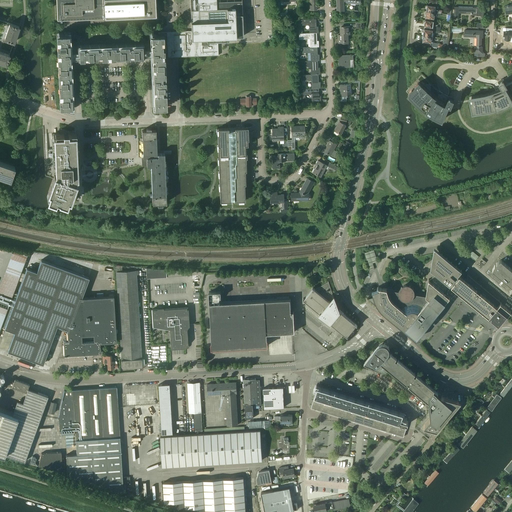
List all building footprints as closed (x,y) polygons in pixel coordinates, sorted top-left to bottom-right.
[(155,0),(56,0),(58,20),(103,17),(154,15),(154,9),(156,9),(155,0)] [(242,7),(241,0),(190,0),(190,7),(191,21),(198,21),(206,20),(213,20),(221,20),(228,20),(235,19),(235,26),(243,25),(242,7)] [(336,0),(337,11),(344,11),(343,2),(346,2),(360,3),(360,0),(336,0)] [(477,7),(454,6),(454,17),(458,17),(458,13),(471,13),(471,15),(477,15),(483,15),(484,7),(477,7)] [(316,19),(298,19),(299,26),(309,25),(309,33),(317,33),(318,33),(318,26),(316,26),(316,19)] [(199,34),(198,21),(191,21),(191,30),(192,34),(199,34)] [(9,23),(7,31),(16,34),(19,26),(9,23)] [(243,36),(243,25),(235,26),(236,33),(230,33),(230,37),(243,36)] [(344,43),(345,45),(349,45),(348,34),(350,34),(350,26),(338,27),(338,43),(344,43)] [(511,27),(503,27),(503,35),(511,35),(511,27)] [(131,36),(131,28),(110,29),(111,37),(131,36)] [(84,38),(105,37),(105,29),(84,30),(84,38)] [(483,30),(464,29),(464,37),(476,37),(476,46),(474,46),(474,52),(478,53),(478,57),(485,56),(485,53),(482,53),(482,46),(481,46),(482,39),(483,30)] [(218,48),(218,41),(229,40),(229,38),(229,37),(230,37),(230,33),(228,33),(221,33),(214,34),(206,34),(199,34),(192,34),(191,30),(175,31),(174,31),(175,47),(162,48),(162,50),(162,52),(175,52),(175,57),(177,57),(178,57),(178,50),(193,49),(193,56),(219,55),(218,48)] [(16,34),(7,31),(4,39),(13,42),(16,34)] [(175,47),(174,31),(158,32),(158,34),(162,34),(162,48),(175,47)] [(317,40),(317,33),(309,33),(299,33),(299,39),(310,39),(310,47),(317,46),(319,46),(319,40),(317,40)] [(165,107),(163,58),(162,52),(162,50),(162,48),(162,34),(158,34),(151,35),(151,43),(70,47),(69,34),(58,34),(61,107),(66,106),(72,106),(70,57),(72,57),(72,58),(74,57),(75,57),(79,56),(79,57),(84,57),(107,56),(107,55),(109,55),(111,55),(111,56),(138,55),(143,54),(148,54),(149,54),(151,54),(150,53),(152,53),(153,77),(152,77),(152,80),(153,80),(154,107),(160,107),(161,107),(165,107)] [(318,54),(317,46),(310,47),(300,47),(300,53),(310,53),(311,60),(318,60),(320,60),(319,54),(318,54)] [(0,62),(6,64),(9,55),(2,52),(0,56),(0,62)] [(353,54),(339,55),(340,67),(351,67),(350,59),(353,59),(353,54)] [(318,68),(318,60),(311,60),(300,61),(300,67),(311,66),(311,74),(319,74),(320,74),(320,68),(318,68)] [(319,82),(319,74),(311,74),(301,75),(301,81),(311,80),(312,88),(319,88),(321,88),(321,82),(319,82)] [(408,89),(406,92),(408,94),(409,94),(411,96),(412,97),(414,99),(415,101),(417,102),(420,105),(423,108),(424,108),(427,110),(427,111),(430,113),(431,113),(434,115),(435,115),(438,117),(440,118),(442,119),(443,117),(445,113),(448,107),(448,106),(448,105),(451,106),(453,99),(454,98),(449,96),(449,97),(448,96),(447,96),(446,95),(445,95),(442,93),(440,92),(440,91),(439,91),(438,90),(435,88),(432,85),(430,82),(426,79),(424,77),(423,76),(422,75),(421,74),(410,87),(408,89)] [(472,96),(469,97),(469,99),(469,100),(470,102),(472,114),(473,113),(476,113),(480,112),(484,112),(488,111),(489,111),(492,110),(493,110),(497,109),(501,107),(505,105),(509,104),(511,101),(511,75),(509,77),(507,78),(503,80),(503,79),(501,80),(498,82),(502,88),(500,89),(499,89),(498,90),(496,91),(491,93),(488,93),(486,94),(485,94),(481,95),(477,96),(472,96)] [(360,79),(350,79),(351,83),(358,82),(357,92),(360,92),(360,82),(360,79)] [(351,95),(351,84),(340,84),(341,96),(342,96),(342,100),(346,100),(346,95),(351,95)] [(320,95),(319,88),(312,88),(301,88),(302,94),(312,94),(312,102),(322,101),(321,95),(320,95)] [(250,98),(250,96),(246,96),(246,98),(240,99),(240,102),(240,105),(246,105),(251,105),(251,104),(256,104),(256,98),(250,98)] [(348,118),(341,116),(340,120),(341,120),(340,121),(339,121),(335,130),(333,133),(339,136),(340,133),(341,133),(346,125),(345,124),(346,122),(348,118)] [(305,126),(292,127),(293,140),(288,140),(288,150),(293,150),(292,141),(295,141),(295,137),(300,137),(301,138),(305,138),(305,137),(305,126)] [(247,149),(247,138),(247,135),(247,127),(229,128),(216,128),(216,134),(217,134),(218,145),(217,145),(217,151),(218,150),(218,158),(217,158),(218,164),(219,164),(219,171),(218,171),(218,177),(219,177),(219,184),(218,184),(219,190),(220,190),(220,201),(221,201),(221,203),(226,203),(226,201),(231,200),(233,200),(238,200),(238,202),(244,202),(244,200),(244,189),(245,189),(244,176),(246,176),(245,163),(246,162),(246,149),(247,149)] [(280,128),(273,129),(273,140),(284,140),(284,127),(280,127),(280,128)] [(164,153),(158,153),(158,154),(157,154),(156,130),(151,130),(151,128),(146,128),(146,130),(142,130),(143,160),(143,164),(146,164),(146,165),(151,165),(151,172),(153,203),(167,202),(164,153)] [(78,171),(76,137),(76,133),(70,133),(62,133),(60,133),(52,134),(52,149),(47,149),(47,134),(43,134),(45,176),(53,178),(48,192),(50,193),(48,199),(55,202),(56,200),(59,201),(58,201),(66,204),(68,199),(70,200),(76,183),(75,182),(76,180),(77,178),(78,171)] [(337,144),(329,140),(323,151),(331,155),(337,144)] [(279,155),(270,155),(270,160),(273,159),(273,169),(281,168),(281,161),(295,160),(294,153),(278,153),(279,155)] [(327,165),(319,160),(316,165),(317,165),(313,172),(321,176),(327,165)] [(0,175),(10,179),(14,168),(0,162),(0,175)] [(300,193),(292,193),(292,200),(308,200),(308,192),(313,181),(307,178),(300,193)] [(277,192),(271,192),(271,202),(282,202),(282,208),(288,208),(288,199),(284,199),(284,194),(277,194),(277,192)] [(444,292),(450,284),(458,275),(462,270),(434,247),(431,268),(433,271),(431,282),(429,280),(429,279),(428,281),(426,296),(414,294),(414,293),(414,292),(414,291),(413,291),(413,290),(413,289),(412,288),(412,287),(411,287),(410,286),(409,286),(408,285),(407,285),(406,285),(405,285),(404,286),(403,286),(402,286),(402,287),(401,287),(401,288),(400,288),(400,289),(400,290),(399,290),(399,291),(379,288),(380,289),(374,291),(374,293),(375,296),(367,299),(413,337),(415,339),(420,334),(419,333),(430,320),(450,297),(444,292)] [(374,250),(364,253),(370,271),(375,269),(373,263),(378,262),(374,250)] [(468,254),(476,261),(479,257),(471,250),(468,254)] [(0,327),(27,257),(15,252),(0,290),(0,327)] [(392,260),(387,258),(380,274),(385,277),(392,260)] [(37,271),(27,268),(4,328),(14,332),(7,351),(43,364),(57,325),(67,328),(67,332),(67,340),(63,340),(64,355),(100,353),(99,342),(116,341),(113,297),(80,299),(88,277),(41,259),(37,271)] [(511,268),(501,259),(500,260),(499,261),(498,261),(497,262),(496,263),(495,263),(495,264),(493,268),(492,270),(511,286),(511,287),(509,291),(511,293),(511,268)] [(166,277),(166,269),(146,267),(146,278),(166,277)] [(142,367),(138,307),(136,270),(116,272),(121,368),(142,367)] [(467,275),(464,279),(463,278),(460,275),(459,276),(458,275),(450,284),(452,285),(451,286),(454,288),(464,296),(465,296),(464,297),(468,300),(468,299),(469,300),(468,300),(493,321),(494,320),(495,320),(501,320),(502,319),(503,320),(507,316),(507,315),(511,311),(467,275)] [(357,324),(351,319),(339,310),(335,307),(337,305),(328,281),(327,281),(328,282),(314,289),(312,287),(312,288),(313,288),(304,299),(303,298),(303,299),(326,318),(327,318),(327,319),(327,320),(328,320),(329,320),(330,321),(347,336),(348,336),(347,335),(351,331),(356,324),(357,325),(357,324)] [(291,314),(290,299),(221,303),(220,292),(209,292),(212,349),(267,346),(266,331),(291,330),(291,332),(294,332),(293,311),(293,314),(291,314)] [(187,328),(189,326),(188,308),(187,308),(186,307),(163,308),(163,307),(157,308),(157,309),(152,309),(153,326),(170,329),(171,348),(186,348),(188,345),(187,328)] [(417,374),(415,376),(414,375),(415,373),(398,359),(397,360),(395,359),(397,358),(389,351),(389,350),(389,349),(389,348),(389,347),(389,346),(388,346),(388,345),(387,344),(386,343),(385,343),(384,343),(383,343),(382,343),(381,343),(380,343),(379,344),(378,345),(375,349),(364,362),(366,363),(377,367),(381,362),(407,383),(408,382),(409,383),(408,385),(429,402),(430,415),(430,417),(423,425),(428,427),(437,429),(440,425),(441,425),(444,421),(447,417),(448,417),(451,413),(451,412),(454,409),(454,408),(461,401),(442,395),(440,397),(439,396),(440,396),(440,395),(439,394),(438,394),(436,393),(438,392),(417,374)] [(110,355),(107,356),(102,356),(102,363),(107,363),(107,369),(113,368),(117,367),(116,363),(113,363),(113,361),(110,361),(110,355)] [(511,378),(500,394),(503,397),(511,385),(511,378)] [(0,452),(24,461),(48,396),(27,389),(29,384),(14,379),(12,387),(26,392),(17,417),(0,410),(0,452)] [(261,405),(260,380),(256,380),(256,379),(243,379),(245,404),(245,406),(246,419),(253,418),(253,405),(251,405),(251,403),(253,403),(253,399),(257,399),(257,405),(261,405)] [(202,430),(200,387),(199,382),(187,383),(189,413),(193,413),(195,431),(202,430)] [(237,393),(236,383),(236,382),(207,384),(208,395),(225,394),(227,426),(238,425),(235,393),(237,393)] [(159,384),(159,392),(160,398),(171,397),(170,392),(170,390),(170,384),(164,384),(159,384)] [(120,451),(117,395),(116,387),(96,388),(89,389),(72,390),(64,391),(58,418),(59,431),(75,430),(75,440),(76,454),(66,455),(67,476),(74,475),(74,478),(81,478),(81,480),(88,480),(88,482),(95,482),(95,484),(102,484),(102,486),(109,486),(109,488),(116,488),(116,490),(123,490),(120,452),(121,452),(121,451),(120,451)] [(273,387),(263,388),(264,408),(274,407),(284,407),(283,387),(273,387)] [(320,411),(326,390),(318,387),(317,387),(311,408),(320,411)] [(328,414),(335,393),(326,390),(320,411),(328,414)] [(336,416),(343,395),(335,393),(328,414),(336,416)] [(345,419),(351,398),(343,395),(336,416),(345,419)] [(488,408),(491,410),(501,397),(497,395),(488,408)] [(354,421),(360,400),(351,398),(345,419),(354,421)] [(362,424),(368,403),(360,400),(354,421),(362,424)] [(370,426),(376,406),(368,403),(362,424),(370,426)] [(378,429),(385,408),(376,406),(370,426),(378,429)] [(387,432),(393,411),(385,408),(378,429),(387,432)] [(486,410),(475,424),(479,427),(490,413),(486,410)] [(397,435),(404,414),(403,414),(393,411),(387,432),(397,435)] [(406,428),(408,422),(406,421),(407,419),(406,419),(405,418),(406,415),(404,414),(397,435),(403,437),(406,428)] [(53,418),(49,417),(39,466),(63,471),(61,452),(48,453),(53,427),(53,418)] [(249,421),(249,429),(270,428),(269,420),(261,420),(249,421)] [(471,427),(458,443),(462,446),(475,430),(471,427)] [(262,460),(260,430),(160,436),(162,466),(175,465),(222,463),(229,462),(255,461),(262,460)] [(456,447),(444,460),(447,463),(459,450),(456,447)] [(332,492),(333,469),(329,469),(329,463),(314,463),(313,497),(328,498),(328,492),(332,492)] [(286,467),(279,468),(280,471),(283,471),(284,478),(295,476),(293,469),(286,470),(286,467)] [(269,470),(267,470),(259,472),(256,478),(257,484),(271,482),(269,470)] [(435,470),(425,483),(428,485),(439,473),(435,470)] [(245,511),(243,477),(236,478),(230,478),(216,479),(210,479),(196,480),(190,480),(170,482),(163,482),(164,505),(171,504),(171,507),(178,507),(178,509),(184,509),(185,511),(191,511),(245,511)] [(340,479),(340,491),(350,492),(350,480),(340,479)] [(494,480),(484,492),(488,496),(498,483),(494,480)] [(278,511),(274,489),(260,492),(263,511),(278,511)] [(482,494),(472,508),(476,511),(487,498),(482,494)] [(350,507),(349,498),(314,505),(314,511),(315,511),(333,509),(334,510),(350,507)] [(414,500),(404,511),(412,511),(419,504),(414,500)]
